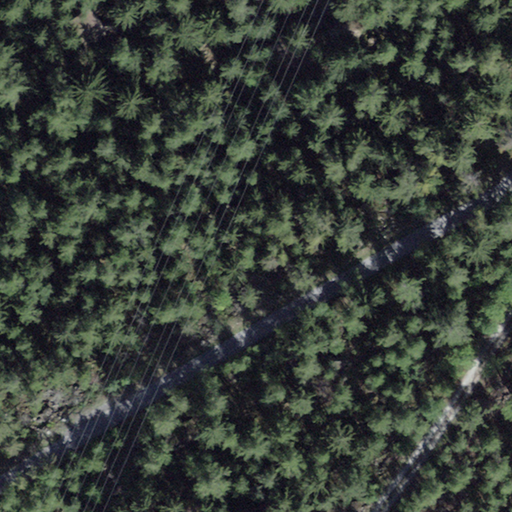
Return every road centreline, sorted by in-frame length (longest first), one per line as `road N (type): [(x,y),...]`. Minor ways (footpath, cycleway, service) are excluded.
road 1 (unclassified): [(511,190),(0,491)]
road 2 (track): [(511,339),(365,511)]
